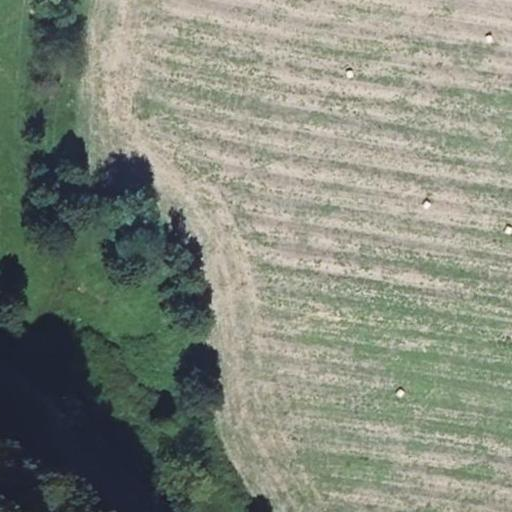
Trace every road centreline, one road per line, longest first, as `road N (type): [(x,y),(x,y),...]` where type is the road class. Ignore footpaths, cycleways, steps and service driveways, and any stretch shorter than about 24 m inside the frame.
road 1 (track): [(50,422),(56,352),(47,149),(76,0)]
road 2 (unclassified): [(132,511),(0,366)]
